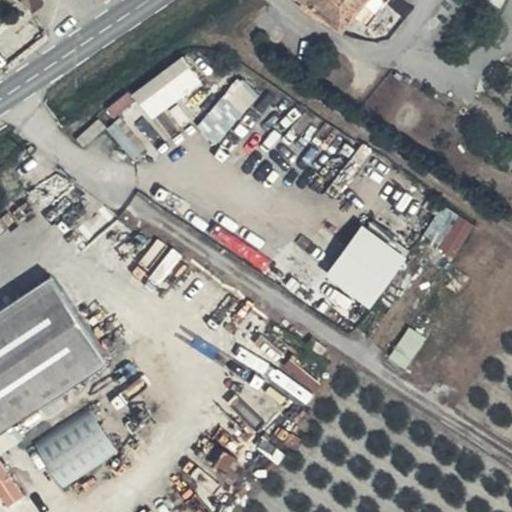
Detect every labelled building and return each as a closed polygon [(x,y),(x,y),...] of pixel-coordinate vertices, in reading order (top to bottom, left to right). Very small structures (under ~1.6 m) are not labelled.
[(356,22),(374,0),(293,0),(342,39),(356,22)] [(393,4),(388,0),(374,0),(356,22),(368,34),(393,4)] [(185,53),(135,91),(155,117),(205,80),(185,53)] [(241,76),(200,124),(219,141),(260,93),(241,76)] [(435,235),(452,246),(475,212),(458,201),(435,235)] [(452,246),(467,256),(490,223),(475,212),(452,246)] [(404,263),(361,233),(330,277),(373,307),(404,263)] [(51,276),(0,310),(0,437),(110,365),(51,276)] [(38,439),(63,485),(122,453),(98,408),(38,439)]
